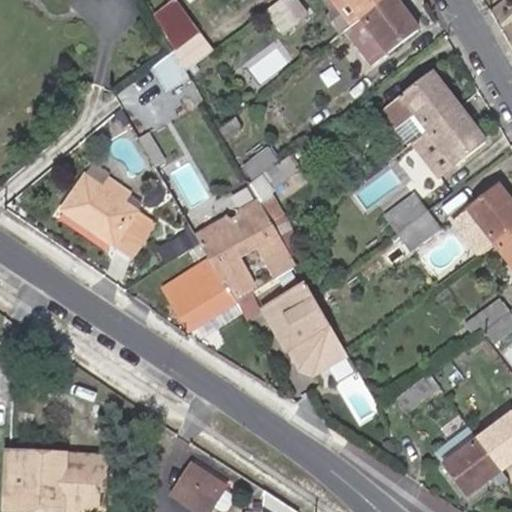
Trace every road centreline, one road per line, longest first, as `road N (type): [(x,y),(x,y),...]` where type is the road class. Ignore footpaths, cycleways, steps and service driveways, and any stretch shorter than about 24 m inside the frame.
road 1 (tertiary): [(0,247),(325,461),(379,511)]
road 2 (unknown): [(0,196),(93,102),(105,66),(104,22),(90,0)]
